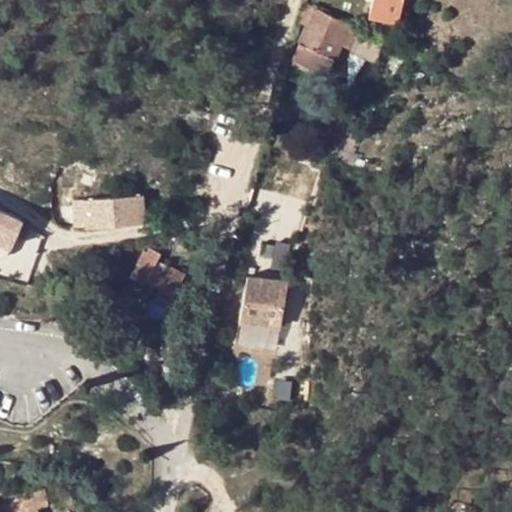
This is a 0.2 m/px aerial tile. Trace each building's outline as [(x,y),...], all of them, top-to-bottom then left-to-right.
[(405,0),(374,0),(374,2),(381,3),(377,17),(399,22),(405,0)] [(361,28),(314,9),(293,60),(312,68),(319,51),(334,57),(341,41),(353,46),(361,28)] [(319,51),(312,68),(327,74),(334,57),(319,51)] [(337,106),(329,120),(348,130),(356,116),(337,106)] [(348,130),(329,120),(317,145),(346,161),(359,136),(348,130)] [(63,177),(63,205),(75,205),(75,177),(63,177)] [(141,195),(84,201),(86,223),(86,225),(144,219),(141,195)] [(78,223),(86,223),(84,201),(77,202),(78,223)] [(0,239),(10,244),(20,218),(0,209),(0,239)] [(10,244),(0,239),(0,256),(1,256),(7,253),(10,244)] [(276,243),(264,240),(262,254),(274,256),(276,243)] [(147,251),(143,249),(131,275),(147,283),(148,281),(162,288),(155,303),(167,309),(186,272),(173,266),(170,272),(155,266),(161,253),(149,247),(147,251)] [(250,274),(239,341),(256,344),(260,322),(283,326),(291,281),(250,274)]
